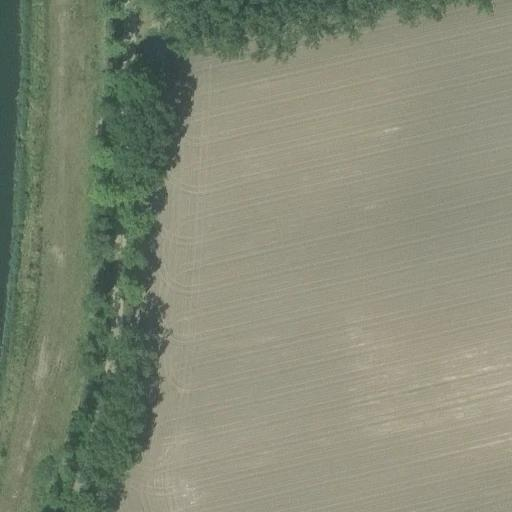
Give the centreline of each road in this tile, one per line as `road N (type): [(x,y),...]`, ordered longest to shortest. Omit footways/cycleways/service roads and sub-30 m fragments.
road 1 (track): [(131,0),(117,334),(70,511)]
road 2 (track): [(249,0),(132,29)]
